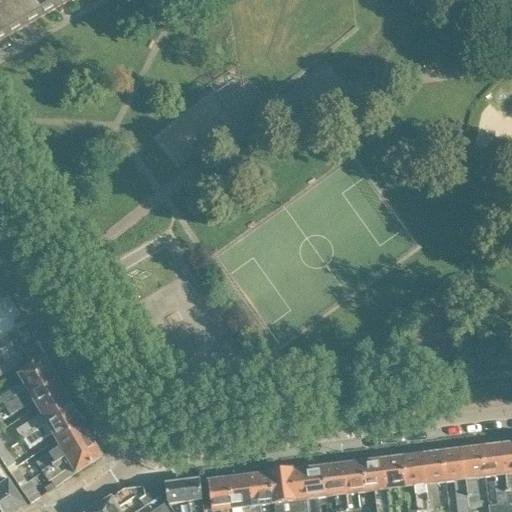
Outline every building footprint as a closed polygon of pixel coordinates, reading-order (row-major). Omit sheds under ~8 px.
[(0,0),(0,21),(9,36),(25,26),(10,0),(0,0)] [(42,17),(32,0),(10,0),(25,26),(42,17)] [(32,0),(42,17),(59,7),(54,0),(32,0)] [(0,41),(9,36),(0,21),(0,41)] [(511,102),(495,105),(499,145),(511,144),(511,102)] [(0,318),(10,336),(29,325),(8,289),(6,290),(7,291),(0,294),(0,318)] [(0,341),(10,336),(0,318),(0,341)] [(0,397),(0,400),(5,408),(56,373),(51,365),(46,356),(38,341),(30,346),(39,362),(17,376),(21,383),(0,397)] [(15,359),(3,366),(7,372),(19,365),(15,359)] [(32,402),(36,409),(65,389),(56,373),(5,408),(11,417),(32,402)] [(74,407),(65,389),(36,409),(40,416),(18,432),(22,438),(74,407)] [(52,435),(56,442),(84,424),(74,407),(22,438),(30,450),(52,435)] [(92,440),(84,424),(56,442),(60,449),(37,464),(43,473),(92,440)] [(43,473),(49,483),(72,468),(76,475),(102,457),(92,440),(43,473)] [(509,445),(502,446),(510,511),(511,511),(511,442),(509,443),(509,445)] [(482,446),(485,480),(493,479),(497,506),(488,507),(489,511),(510,511),(502,446),(495,447),(494,445),(482,446)] [(463,451),(469,509),(480,508),(477,481),(485,480),(482,446),(470,448),(469,450),(463,451)] [(16,463),(6,448),(0,451),(0,457),(7,468),(16,463)] [(454,450),(441,452),(445,485),(455,484),(458,511),(469,511),(469,509),(463,451),(455,452),(454,450)] [(445,485),(441,452),(430,453),(429,455),(423,456),(429,511),(440,511),(437,486),(445,485)] [(405,456),(402,456),(406,490),(414,489),(417,511),(429,511),(423,456),(416,457),(414,455),(405,456)] [(389,460),(382,461),(387,511),(399,511),(397,491),(406,490),(402,456),(390,458),(389,460)] [(375,460),(362,461),(366,495),(374,494),(376,511),(387,511),(382,461),(376,462),(375,460)] [(348,511),(360,511),(358,496),(366,495),(362,461),(350,463),(349,465),(343,466),(348,511)] [(335,465),(322,466),(326,500),(335,499),(336,511),(348,511),(343,466),(336,467),(335,465)] [(0,505),(4,511),(20,511),(27,507),(0,466),(0,505)] [(308,511),(320,511),(319,501),(326,500),(322,466),(311,467),(310,470),(304,471),(308,511)] [(308,511),(304,471),(293,472),(293,470),(270,473),(270,475),(274,506),(274,511),(308,511)] [(20,472),(13,477),(20,489),(28,483),(20,472)] [(254,477),(247,478),(251,511),(262,511),(262,508),(274,506),(270,475),(265,475),(263,473),(256,474),(254,477)] [(230,480),(228,480),(232,511),(233,511),(232,511),(251,511),(247,478),(243,478),(241,478),(239,476),(233,477),(231,480),(230,480)] [(212,482),(209,482),(212,511),(232,511),(233,511),(232,511),(228,480),(222,481),(220,479),(213,480),(212,482)] [(178,484),(165,486),(168,503),(171,508),(187,506),(188,511),(204,511),(203,504),(201,484),(200,481),(186,483),(178,484)] [(31,505),(41,498),(30,482),(28,483),(20,489),(31,505)] [(163,496),(162,486),(143,488),(145,498),(140,502),(144,508),(163,496)] [(124,511),(140,502),(145,498),(143,488),(124,491),(92,511),(124,511)]
